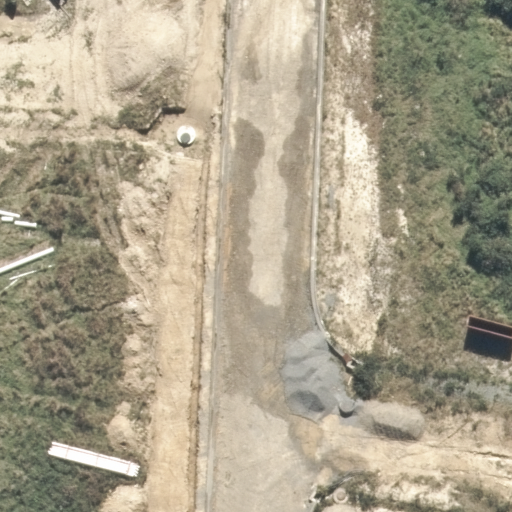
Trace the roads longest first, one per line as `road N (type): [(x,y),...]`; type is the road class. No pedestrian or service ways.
road 1 (residential): [(270,0),(265,420)]
road 2 (residential): [(511,466),(265,420)]
